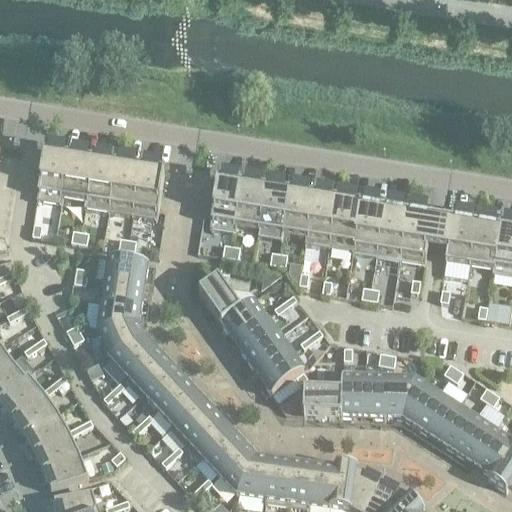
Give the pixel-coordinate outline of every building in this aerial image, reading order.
[(69,164),(44,160),(37,206),(62,210),(63,203),(62,203),(69,164)] [(92,168),(69,164),(62,203),(63,203),(85,206),(86,207),(92,168)] [(116,172),(92,168),(86,207),(85,206),(84,214),(109,218),(116,172)] [(140,176),(116,172),(109,218),(132,221),(140,176)] [(164,180),(140,176),(132,221),(157,225),(164,180)] [(242,192),(217,188),(210,234),(235,238),(236,231),(242,192)] [(266,196),(242,192),(236,231),(259,235),(266,196)] [(289,200),(266,196),(259,235),(283,238),(289,200)] [(313,204),(289,200),(283,238),(306,242),(307,242),(313,204)] [(337,207),(313,204),(307,242),(306,242),(305,249),(329,253),(337,207)] [(360,211),(337,207),(329,253),(352,257),(353,257),(360,211)] [(361,211),(360,211),(353,257),(352,257),(352,259),(376,263),(384,218),(361,214),(361,211)] [(407,221),(384,218),(376,263),(400,267),(407,221)] [(432,225),(407,221),(400,267),(424,271),(432,225)] [(39,230),(31,229),(29,240),(37,242),(39,230)] [(476,232),(452,229),(445,267),(470,271),(476,232)] [(499,236),(476,232),(470,271),(493,275),(494,275),(500,234),(499,234),(499,236)] [(511,235),(500,234),(494,275),(493,275),(492,280),(511,282),(511,235)] [(81,237),(73,236),(72,248),(79,249),(81,237)] [(89,238),(81,237),(79,249),(87,250),(89,238)] [(129,245),(121,244),(119,255),(127,257),(129,245)] [(136,246),(129,245),(127,257),(135,258),(136,246)] [(232,252),(224,251),(222,263),(230,264),(232,252)] [(240,253),(232,252),(230,264),(238,265),(240,253)] [(280,260),(272,259),(270,270),(278,272),(280,260)] [(287,261),(280,260),(278,272),(286,273),(287,261)] [(109,264),(106,286),(106,287),(141,292),(142,283),(146,284),(148,271),(109,264)] [(230,275),(221,273),(220,280),(229,282),(230,275)] [(89,276),(77,274),(76,282),(88,284),(89,276)] [(17,283),(14,277),(4,281),(6,287),(17,283)] [(279,281),(264,279),(262,293),(279,281)] [(309,281),(301,280),(299,291),(307,293),(309,281)] [(88,284),(76,282),(75,290),(86,292),(88,284)] [(106,286),(101,285),(98,308),(102,309),(102,308),(141,314),(143,302),(139,301),(141,292),(106,287),(106,286)] [(240,316),(218,285),(199,299),(222,330),(253,307),(240,316)] [(421,287),(413,286),(411,298),(419,299),(421,287)] [(332,289),(324,287),(322,299),(330,300),(332,289)] [(371,295),(363,294),(361,305),(369,307),(371,295)] [(379,296),(371,295),(369,307),(377,308),(379,296)] [(450,297),(442,296),(440,308),(448,309),(450,297)] [(297,307),(293,302),(284,308),(287,313),(297,307)] [(266,325),(253,307),(222,330),(229,340),(232,338),(237,345),(266,325)] [(102,308),(102,309),(98,337),(139,330),(141,314),(102,308)] [(287,313),(284,308),(274,315),(278,320),(287,313)] [(30,317),(27,311),(17,317),(20,322),(30,317)] [(487,314),(480,312),(478,324),(485,325),(487,314)] [(495,315),(487,314),(485,325),(493,327),(495,315)] [(20,322),(17,317),(7,322),(10,328),(20,322)] [(278,342),(266,325),(237,345),(243,353),(239,355),(247,365),(278,342)] [(146,345),(139,330),(98,337),(111,362),(111,363),(146,345)] [(81,338),(77,331),(67,336),(71,343),(81,338)] [(322,342),(318,337),(309,344),(312,349),(322,342)] [(85,345),(81,338),(71,343),(74,350),(85,345)] [(295,357),(282,339),(278,342),(247,365),(254,375),(257,373),(262,380),(295,357)] [(47,349),(44,344),(35,350),(39,355),(47,349)] [(312,349),(309,344),(299,350),(303,355),(312,349)] [(158,358),(146,345),(111,363),(111,362),(109,363),(129,384),(129,385),(158,358)] [(79,365),(91,359),(84,346),(72,352),(79,365)] [(39,355),(35,350),(26,356),(30,361),(39,355)] [(1,352),(0,352),(0,379),(13,369),(1,353),(1,352)] [(352,355),(344,355),(344,367),(352,367),(352,355)] [(308,375),(295,357),(262,380),(268,388),(265,390),(272,401),(308,375)] [(166,367),(158,358),(129,385),(129,384),(125,387),(141,404),(145,401),(144,401),(170,377),(164,370),(166,367)] [(388,361),(380,360),(378,371),(386,373),(388,361)] [(396,362),(388,361),(386,373),(394,374),(396,362)] [(26,384),(13,369),(0,379),(0,409),(26,385),(26,384)] [(457,375),(450,371),(444,381),(450,385),(457,375)] [(464,380),(457,375),(450,385),(457,389),(464,380)] [(176,383),(170,377),(144,401),(145,401),(159,416),(187,390),(179,381),(176,383)] [(342,378),(342,383),(343,383),(341,422),(354,423),(354,419),(363,419),(365,384),(366,379),(342,378)] [(308,385),(303,379),(296,384),(300,390),(308,385)] [(68,386),(64,381),(55,389),(58,393),(68,386)] [(44,401),(28,382),(26,384),(26,385),(0,409),(13,425),(44,401)] [(343,383),(342,383),(342,399),(304,397),(303,421),(341,422),(343,383)] [(386,385),(365,384),(363,419),(372,419),(372,423),(385,424),(386,385)] [(301,393),(295,385),(272,401),(278,409),(301,393)] [(414,386),(386,385),(385,424),(403,425),(415,386),(415,385),(414,386)] [(440,402),(439,401),(415,386),(403,425),(418,434),(440,402)] [(58,393),(55,389),(45,396),(49,401),(58,393)] [(125,393),(120,389),(112,397),(116,401),(125,393)] [(196,399),(187,390),(159,416),(173,432),(199,408),(193,402),(196,399)] [(493,399),(486,394),(480,404),(487,409),(493,399)] [(116,401),(112,397),(103,405),(107,409),(116,401)] [(461,410),(442,397),(439,401),(440,402),(418,434),(429,441),(431,438),(439,443),(458,413),(459,414),(461,410)] [(500,403),(493,399),(487,409),(493,413),(500,403)] [(58,420),(44,401),(13,425),(25,441),(58,420)] [(205,415),(199,408),(173,432),(169,435),(185,451),(217,421),(208,412),(205,415)] [(475,425),(459,414),(458,413),(439,443),(446,448),(444,451),(455,458),(476,425),(475,425)] [(70,440),(58,420),(25,441),(35,459),(70,440)] [(154,425),(150,421),(141,429),(145,433),(154,425)] [(225,430),(217,421),(185,451),(200,468),(203,464),(229,440),(222,433),(225,430)] [(497,433),(478,421),(475,425),(476,425),(455,458),(465,465),(467,461),(475,466),(494,437),(495,437),(497,433)] [(94,431),(91,426),(81,431),(84,436),(94,431)] [(145,433),(141,429),(133,437),(137,441),(145,433)] [(84,436),(81,431),(71,436),(73,442),(84,436)] [(511,448),(495,437),(494,437),(475,466),(483,471),(480,475),(490,481),(488,485),(488,486),(511,448)] [(80,462),(70,440),(35,459),(44,477),(80,462)] [(235,447),(229,440),(203,464),(218,480),(246,453),(238,444),(235,447)] [(511,486),(511,448),(488,486),(505,497),(511,486)] [(183,457),(179,452),(170,460),(175,465),(183,457)] [(257,464),(246,453),(218,480),(237,501),(257,464)] [(126,464),(120,458),(111,466),(117,472),(126,464)] [(175,465),(170,460),(162,468),(166,473),(175,465)] [(89,485),(80,462),(44,477),(51,497),(89,485)] [(272,466),(257,464),(237,501),(265,505),(266,505),(272,466)] [(284,468),(272,466),(266,505),(265,505),(265,510),(280,511),(287,511),(293,473),(283,472),(284,468)] [(314,472),(302,471),(302,475),(293,473),(287,511),(309,511),(310,511),(309,511),(314,472)] [(358,474),(336,471),(334,479),(335,479),(330,511),(351,511),(356,476),(357,476),(358,474)] [(327,474),(314,472),(309,511),(310,511),(315,511),(330,511),(335,479),(334,479),(326,478),(327,474)] [(357,476),(356,476),(351,511),(370,511),(382,489),(357,476)] [(213,489),(208,484),(200,492),(204,496),(213,489)] [(407,503),(382,489),(370,511),(398,511),(408,503),(407,503)] [(204,496),(200,492),(191,500),(195,504),(204,496)] [(96,511),(93,500),(54,507),(55,511),(96,511)] [(419,511),(409,501),(407,503),(408,503),(398,511),(419,511)]
